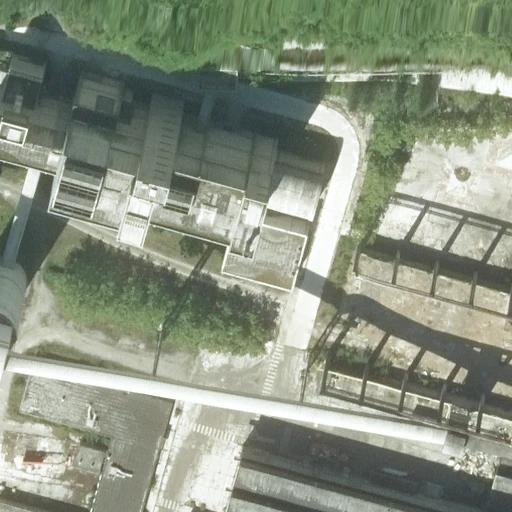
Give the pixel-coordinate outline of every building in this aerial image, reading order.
[(201,71),(239,73),(240,52),(202,50),(201,71)] [(276,149),(278,139),(182,113),(185,102),(153,93),(149,104),(121,96),(125,82),(81,70),(73,99),(38,90),(46,61),(13,52),(5,81),(0,79),(0,104),(67,122),(62,138),(314,207),(326,163),(276,149)] [(223,258),(294,278),(310,223),(238,203),(223,258)] [(0,323),(11,327),(23,286),(0,278),(0,323)] [(138,511),(167,396),(26,361),(15,405),(117,431),(96,511),(138,511)] [(74,464),(99,471),(106,448),(80,441),(74,464)] [(486,511),(242,446),(223,511),(486,511)] [(511,473),(498,470),(491,495),(511,501),(511,473)] [(0,511),(49,511),(0,498),(0,511)]
